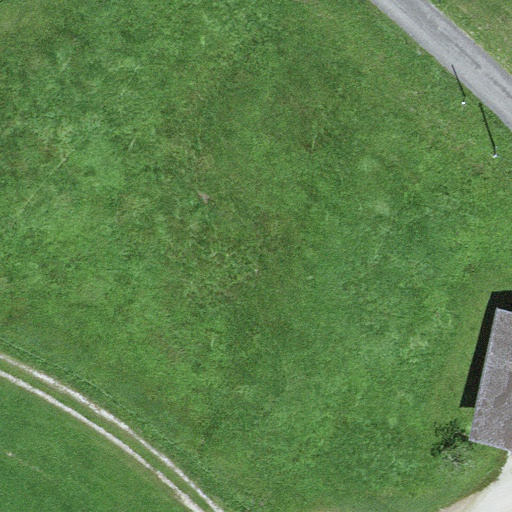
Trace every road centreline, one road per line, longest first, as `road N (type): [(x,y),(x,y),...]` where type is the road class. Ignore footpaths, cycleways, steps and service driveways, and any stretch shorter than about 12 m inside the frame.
road 1 (track): [(0,373),(159,471),(206,511)]
road 2 (unclassified): [(511,103),(400,0)]
